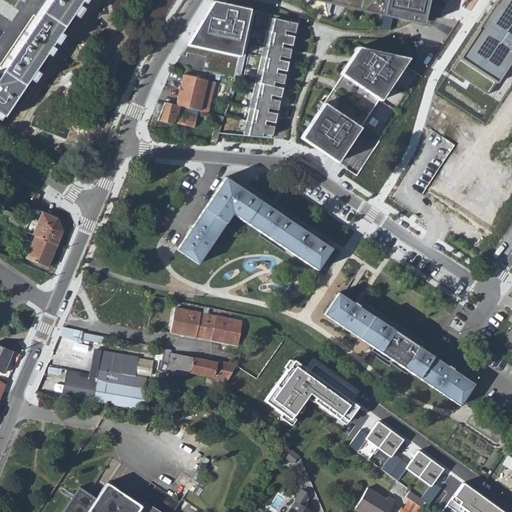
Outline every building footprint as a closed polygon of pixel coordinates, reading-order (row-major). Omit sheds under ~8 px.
[(0,116),(2,117),(82,0),(51,0),(0,75),(0,116)] [(438,0),(312,0),(423,25),(438,0)] [(511,85),(511,0),(490,0),(442,74),(446,76),(436,92),(486,125),(511,85)] [(189,59),(183,58),(177,67),(234,80),(251,11),(214,3),(191,44),(192,44),(189,59)] [(272,15),(271,19),(298,26),(299,22),(272,15)] [(271,19),(240,137),(269,139),(298,26),(271,19)] [(302,136),(338,161),(378,100),(380,101),(408,59),(357,48),(340,74),(342,76),(302,136)] [(183,74),(175,105),(197,110),(208,113),(215,82),(183,74)] [(165,102),(157,121),(171,124),(171,122),(193,127),(197,110),(175,105),(165,102)] [(217,115),(209,143),(216,144),(218,134),(223,117),(217,115)] [(177,252),(198,266),(233,214),(316,270),(331,249),(227,179),(177,252)] [(35,210),(24,232),(30,234),(34,236),(56,245),(62,232),(57,219),(35,210)] [(30,234),(21,256),(25,258),(34,236),(30,234)] [(34,236),(25,258),(47,267),(56,245),(34,236)] [(85,285),(73,314),(83,318),(86,312),(90,302),(98,305),(102,294),(113,297),(114,292),(114,289),(86,283),(85,285)] [(127,292),(122,314),(142,317),(140,329),(147,330),(150,316),(142,314),(146,296),(127,292)] [(473,386),(335,297),(321,317),(459,407),(473,386)] [(90,302),(86,312),(93,314),(98,305),(90,302)] [(174,310),(169,334),(196,340),(200,315),(174,310)] [(200,315),(196,340),(203,341),(208,317),(200,315)] [(208,317),(203,341),(211,343),(216,318),(208,317)] [(216,318),(211,343),(220,344),(229,346),(237,348),(241,324),(216,318)] [(61,327),(59,340),(80,343),(81,338),(105,342),(106,334),(61,327)] [(220,344),(219,351),(228,353),(229,346),(220,344)] [(0,345),(0,371),(3,373),(9,358),(15,361),(19,353),(0,345)] [(158,348),(155,361),(159,362),(158,370),(187,376),(188,372),(228,380),(237,365),(217,361),(217,363),(171,354),(171,351),(158,348)] [(350,421),(360,407),(296,361),(269,401),(293,419),(313,394),(350,421)] [(95,370),(93,379),(121,384),(120,387),(96,383),(93,402),(140,410),(146,379),(95,370)] [(394,454),(404,439),(380,421),(369,435),(367,439),(368,440),(390,456),(391,457),(394,454)] [(367,439),(369,435),(361,430),(349,446),(358,453),(368,440),(367,439)] [(287,447),(280,457),(293,466),(299,458),(287,447)] [(434,483),(444,469),(419,451),(409,465),(407,469),(430,486),(431,487),(434,483)] [(394,454),(391,457),(390,456),(381,469),(398,481),(407,469),(409,465),(394,454)] [(505,511),(464,482),(446,506),(453,511),(505,511)] [(441,488),(434,483),(431,487),(430,486),(421,498),(429,505),(441,488)] [(184,511),(188,506),(159,487),(144,509),(110,485),(98,501),(85,492),(70,511),(184,511)] [(295,499),(287,511),(312,511),(314,510),(304,505),(308,496),(306,491),(302,488),(295,499)] [(364,489),(353,511),(354,511),(386,511),(393,500),(386,496),(384,500),(364,489)] [(409,491),(405,496),(409,499),(420,507),(423,501),(409,491)] [(409,499),(402,510),(406,511),(417,511),(420,507),(409,499)]
